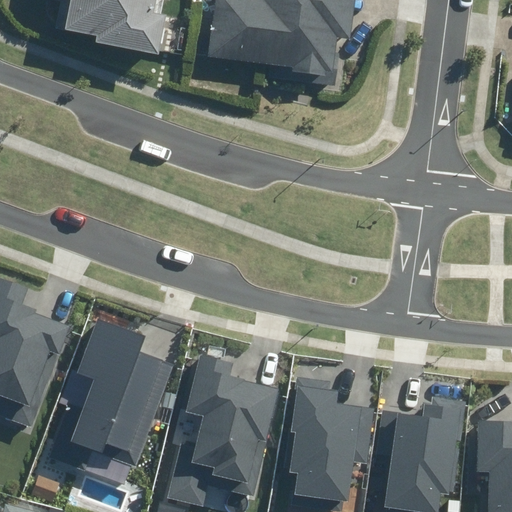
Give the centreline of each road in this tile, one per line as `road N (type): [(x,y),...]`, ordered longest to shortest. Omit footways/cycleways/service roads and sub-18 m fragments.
road 1 (tertiary): [(0,72),(249,159),(425,192)]
road 2 (tertiary): [(407,325),(253,295),(0,215)]
road 3 (residential): [(449,0),(425,192)]
road 4 (tertiary): [(425,192),(407,325)]
